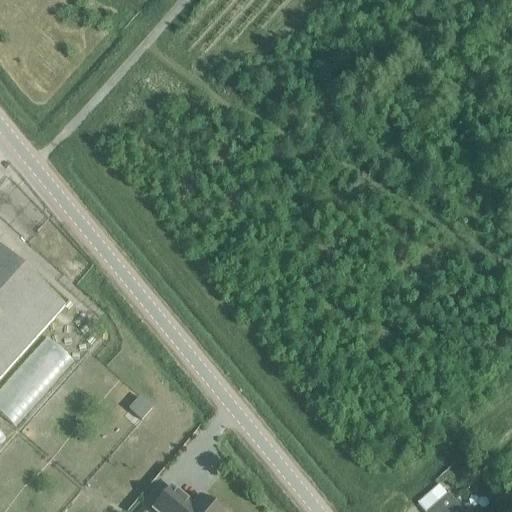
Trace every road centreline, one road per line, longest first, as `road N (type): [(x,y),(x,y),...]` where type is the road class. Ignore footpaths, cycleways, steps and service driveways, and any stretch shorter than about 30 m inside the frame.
road 1 (unclassified): [(315,511),(0,124)]
road 2 (track): [(511,394),(370,511)]
